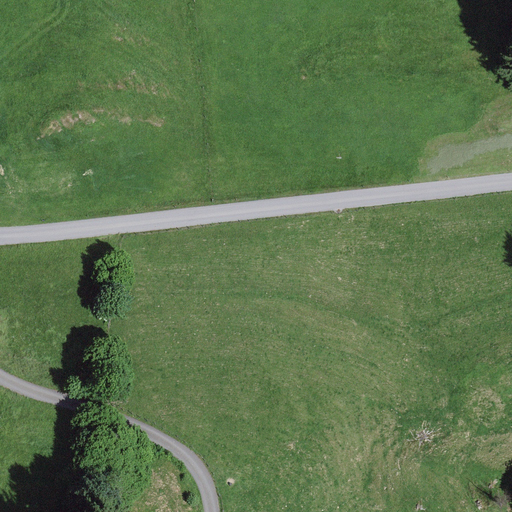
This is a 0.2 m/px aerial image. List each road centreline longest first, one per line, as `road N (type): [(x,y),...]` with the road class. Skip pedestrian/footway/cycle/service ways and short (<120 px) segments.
road 1 (track): [(0,236),(511,184)]
road 2 (track): [(211,511),(207,487),(185,456),(147,429),(0,375)]
